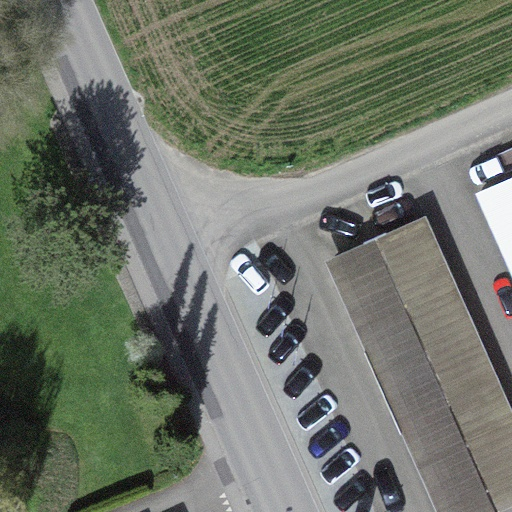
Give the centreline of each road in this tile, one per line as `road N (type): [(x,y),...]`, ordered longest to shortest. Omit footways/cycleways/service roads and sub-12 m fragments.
road 1 (tertiary): [(275,486),(57,0)]
road 2 (track): [(511,103),(167,253)]
